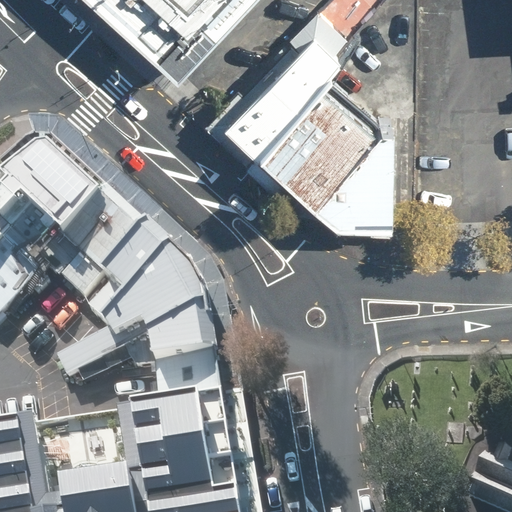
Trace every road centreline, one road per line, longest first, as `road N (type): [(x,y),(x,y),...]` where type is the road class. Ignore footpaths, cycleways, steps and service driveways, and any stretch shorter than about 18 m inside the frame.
road 1 (primary): [(270,320),(218,236),(35,67)]
road 2 (primary): [(67,36),(240,197),(304,271)]
road 3 (primary): [(296,511),(278,341)]
road 4 (primary): [(337,354),(357,511)]
road 5 (tertiary): [(340,277),(494,308)]
road 6 (tertiary): [(494,308),(351,342)]
